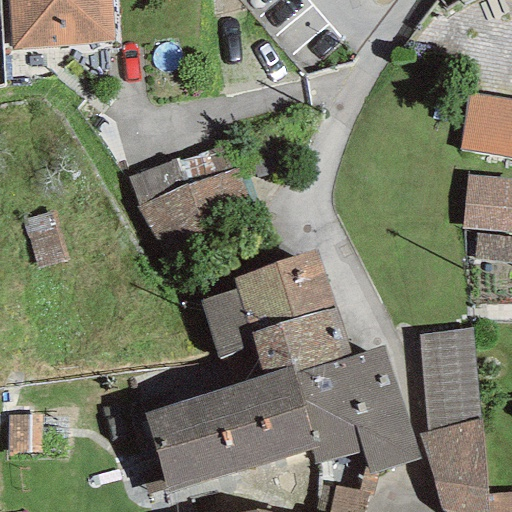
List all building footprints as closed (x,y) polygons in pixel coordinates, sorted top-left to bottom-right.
[(8,0),(12,49),(113,42),(110,0),(8,0)] [(511,101),(467,94),(459,150),(511,159),(511,101)] [(176,158),(128,178),(136,208),(167,259),(257,223),(236,168),(230,169),(222,147),(177,162),(176,158)] [(511,196),(511,179),(466,177),(462,228),(510,231),(511,196)] [(511,262),(511,237),(475,234),(472,259),(511,262)] [(334,307),(314,250),(232,279),(235,290),(199,302),(217,359),(254,346),(248,333),(334,307)] [(291,366),(294,374),(350,356),(334,307),(248,333),(254,346),(262,376),(291,366)] [(480,421),(472,330),(418,336),(426,432),(480,421)] [(313,464),(362,452),(366,468),(368,474),(377,471),(418,459),(382,346),(350,356),(294,374),(315,447),(310,449),(313,464)] [(262,376),(143,414),(167,493),(310,449),(315,447),(294,374),(291,366),(262,376)] [(443,511),(511,511),(511,493),(486,495),(480,421),(426,432),(418,434),(441,510),(443,511)] [(367,495),(372,496),(377,471),(368,474),(366,468),(362,468),(358,491),(367,493),(367,495)] [(319,485),(314,511),(320,511),(328,511),(334,487),(319,485)] [(362,511),(367,495),(367,493),(358,491),(334,487),(328,511),(362,511)]
